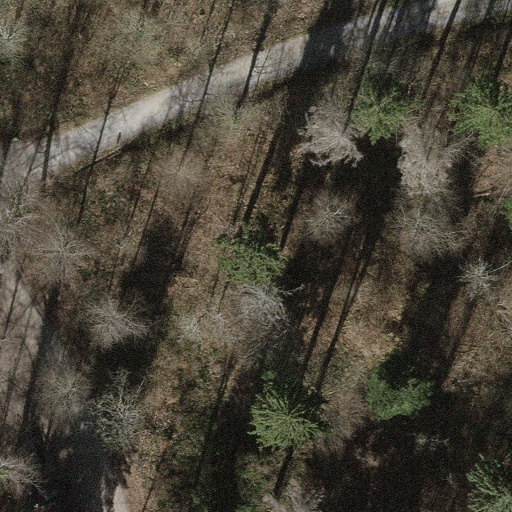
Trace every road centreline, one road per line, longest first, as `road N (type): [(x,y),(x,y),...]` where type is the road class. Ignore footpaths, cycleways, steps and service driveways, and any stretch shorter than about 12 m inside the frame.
road 1 (track): [(0,171),(182,86),(464,0)]
road 2 (track): [(0,283),(44,360),(99,511)]
